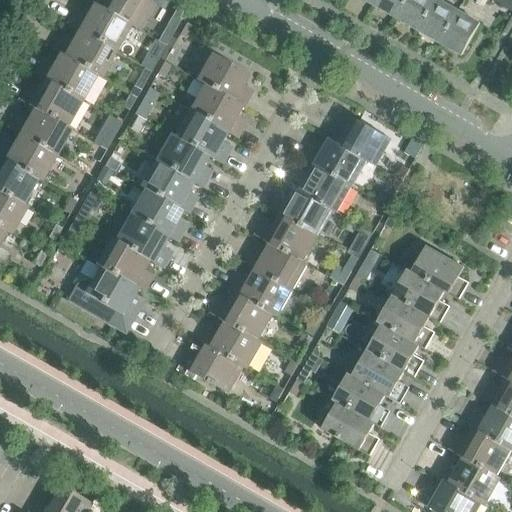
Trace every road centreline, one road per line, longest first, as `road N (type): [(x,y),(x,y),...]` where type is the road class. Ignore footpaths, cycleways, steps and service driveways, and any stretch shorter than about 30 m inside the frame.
road 1 (residential): [(151,369),(325,49)]
road 2 (tertiary): [(256,511),(0,364)]
road 3 (residential): [(385,500),(511,271)]
road 4 (residential): [(511,156),(325,49)]
